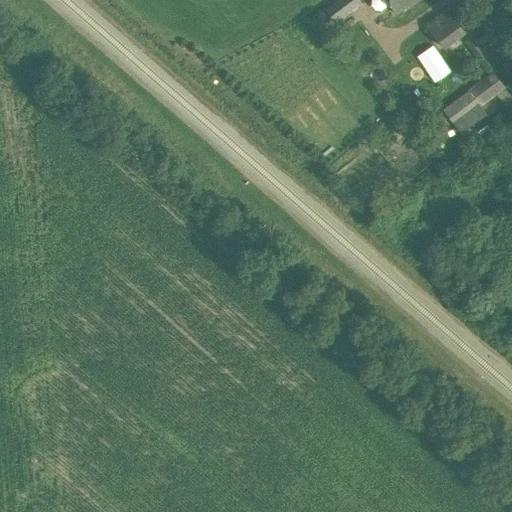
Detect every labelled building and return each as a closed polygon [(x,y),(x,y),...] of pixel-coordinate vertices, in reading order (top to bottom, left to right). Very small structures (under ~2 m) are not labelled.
[(356,0),(337,0),(327,8),(336,22),(352,11),(360,5),(356,0)] [(384,0),(396,15),(415,0),(384,0)] [(444,47),(462,33),(446,12),(428,25),(444,47)] [(493,74),(458,100),(467,112),(478,104),(481,107),(505,90),(493,74)] [(458,100),(443,111),(453,123),(467,112),(458,100)] [(362,187),(378,175),(366,159),(350,172),(362,187)] [(398,188),(392,193),(396,199),(403,194),(398,188)]
